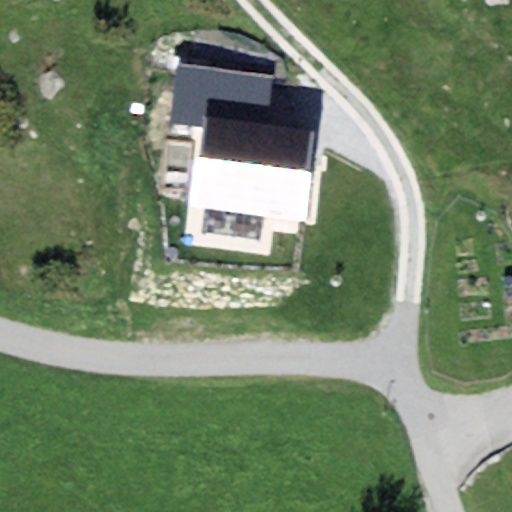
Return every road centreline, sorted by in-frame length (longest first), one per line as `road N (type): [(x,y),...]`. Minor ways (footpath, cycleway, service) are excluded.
road 1 (residential): [(252,0),(369,120),(411,198),(416,270),(391,378)]
road 2 (residential): [(0,332),(168,362),(305,359),(391,378)]
road 3 (residential): [(391,378),(427,434),(447,511)]
